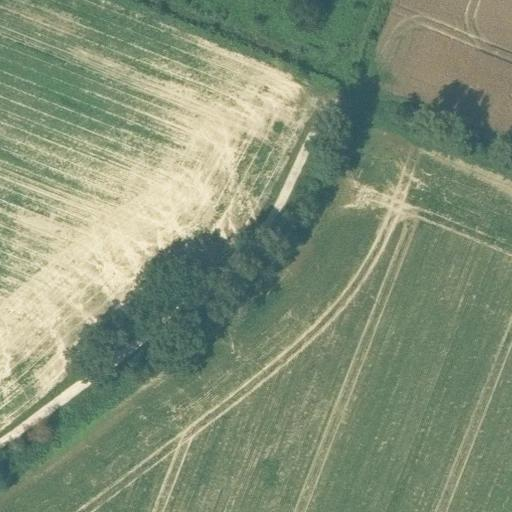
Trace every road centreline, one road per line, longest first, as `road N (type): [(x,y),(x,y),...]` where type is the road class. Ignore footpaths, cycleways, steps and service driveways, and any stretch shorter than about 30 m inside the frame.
road 1 (track): [(0,427),(268,218),(332,94),(347,87)]
road 2 (track): [(370,0),(341,69),(152,0)]
